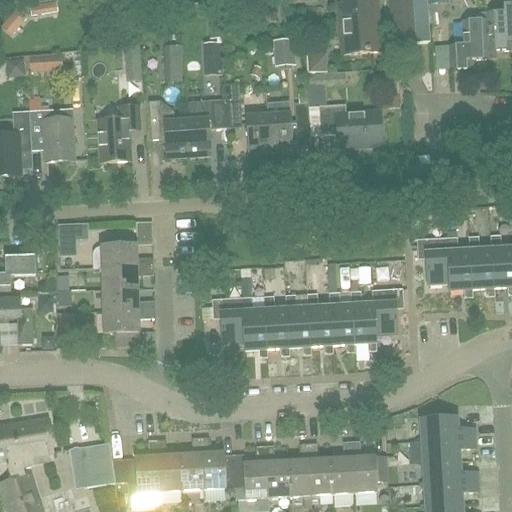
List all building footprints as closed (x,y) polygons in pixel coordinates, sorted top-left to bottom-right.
[(260,26),(261,26),(279,25),(278,6),(303,5),(302,0),(258,0),(260,19),(260,26)] [(397,47),(413,46),(428,45),(424,0),(390,0),(392,23),(396,23),(397,47)] [(341,56),(380,54),(376,3),(337,6),(341,56)] [(487,14),(490,60),(497,59),(497,52),(511,51),(511,33),(511,30),(511,29),(511,4),(502,5),(502,13),(487,14)] [(16,39),(33,22),(23,11),(5,28),(16,39)] [(490,60),(487,14),(479,14),(479,21),(462,22),(464,47),(449,47),(449,48),(435,49),(436,73),(473,71),(473,61),(490,60)] [(300,43),(276,42),(276,67),(299,68),(300,43)] [(164,49),(165,85),(182,85),(181,48),(164,49)] [(313,56),(312,73),(332,73),(333,57),(313,56)] [(66,77),(65,64),(14,67),(14,80),(66,77)] [(319,137),(337,136),(337,150),(382,147),(380,115),(344,117),(343,108),(326,109),(324,90),(345,88),(344,75),(306,77),(306,91),(307,105),(308,105),(308,110),(317,109),(319,137)] [(239,86),(224,87),(225,105),(227,131),(241,130),(239,86)] [(270,154),(267,105),(266,105),(266,96),(254,97),(256,117),(245,118),(248,155),(270,154)] [(174,122),(174,112),(160,102),(148,103),(150,142),(165,141),(166,160),(188,159),(189,159),(186,121),(185,121),(174,122)] [(270,154),(292,152),(289,103),(267,105),(270,154)] [(186,106),(186,121),(189,159),(210,157),(208,133),(214,132),(227,131),(225,105),(212,106),(212,104),(186,106)] [(307,105),(298,106),(294,106),(295,124),(296,133),(310,132),(308,110),(308,105),(307,105)] [(129,132),(141,132),(140,108),(117,109),(118,122),(96,123),(99,165),(131,163),(129,132)] [(47,111),(27,113),(28,115),(28,125),(29,139),(41,138),(43,164),(75,162),(72,121),(48,122),(47,111)] [(11,116),(12,127),(12,136),(0,136),(0,177),(19,177),(17,151),(30,151),(29,139),(28,125),(28,115),(11,116)] [(420,224),(444,223),(444,211),(420,212),(420,224)] [(59,243),(75,242),(88,242),(87,227),(58,228),(59,243)] [(511,251),(501,252),(500,239),(491,239),(492,253),(494,292),(506,291),(507,299),(511,298),(511,251)] [(492,253),(480,253),(479,240),(468,240),(469,254),(472,293),(484,292),(485,301),(495,300),(494,292),(492,253)] [(449,285),(446,241),(417,243),(418,262),(425,262),(427,287),(449,285)] [(469,254),(457,255),(456,241),(446,241),(449,285),(449,294),(463,293),(464,301),(472,301),(472,293),(469,254)] [(91,270),(100,270),(153,268),(153,259),(136,260),(136,247),(99,248),(95,249),(92,252),(91,256),(91,270)] [(0,294),(9,294),(9,278),(34,277),(33,251),(4,253),(5,270),(0,269),(0,294)] [(327,267),(329,295),(330,310),(329,310),(332,348),(345,347),(346,355),(354,354),(354,347),(352,309),(340,309),(339,295),(338,295),(336,266),(327,267)] [(100,270),(100,291),(137,290),(137,278),(153,277),(153,268),(100,270)] [(362,268),(339,269),(340,288),(362,287),(362,268)] [(57,293),(70,292),(69,276),(56,276),(57,293)] [(100,291),(101,313),(155,312),(155,303),(137,304),(137,290),(100,291)] [(373,307),(375,337),(397,336),(395,311),(404,311),(402,291),(372,293),(373,307)] [(34,345),(33,338),(32,309),(20,310),(19,293),(9,294),(0,294),(0,325),(8,325),(7,318),(16,318),(18,345),(34,345)] [(375,337),(373,307),(362,308),(361,294),(351,294),(352,308),(352,309),(354,347),(367,346),(368,354),(376,354),(375,337)] [(332,348),(329,310),(318,311),(317,296),(307,296),(308,311),(311,349),(324,348),(324,357),(332,356),(332,348)] [(311,349),(308,311),(297,312),(296,297),(286,298),(287,312),(286,312),(289,350),(302,349),(302,358),(311,357),(311,349)] [(289,350),(286,312),(275,313),(274,298),(264,299),(265,314),(264,314),(267,351),(280,351),(280,359),(289,359),(289,350)] [(243,345),(240,300),(212,302),(213,321),(221,321),(223,346),(243,345)] [(267,351),(264,314),(253,314),(252,300),(240,300),(243,345),(244,353),(258,352),(259,360),(267,360),(267,351)] [(155,321),(155,312),(101,313),(102,335),(114,335),(114,350),(138,350),(137,335),(139,335),(138,321),(155,321)] [(77,422),(94,424),(96,407),(64,403),(62,421),(71,422),(70,432),(75,433),(77,422)] [(442,408),(443,421),(420,422),(421,445),(475,441),(474,431),(457,432),(456,420),(454,420),(453,407),(442,408)] [(53,423),(58,444),(71,441),(65,420),(53,423)] [(29,459),(53,455),(47,421),(0,428),(0,463),(8,462),(9,469),(7,469),(12,482),(0,485),(0,492),(6,511),(40,511),(29,477),(25,478),(23,472),(30,470),(29,459)] [(208,440),(200,441),(203,492),(235,490),(232,458),(223,458),(223,455),(209,456),(208,440)] [(191,457),(179,458),(181,494),(203,492),(200,441),(191,442),(191,457)] [(475,441),(421,445),(423,467),(459,464),(458,452),(476,451),(475,441)] [(160,507),(160,495),(159,495),(156,443),(147,444),(148,460),(135,460),(135,462),(123,462),(124,485),(127,485),(129,509),(160,507)] [(165,443),(156,443),(159,495),(160,495),(181,494),(179,458),(166,458),(165,443)] [(344,461),(330,462),(333,497),(354,496),(351,444),(343,445),(344,461)] [(360,444),(351,444),(354,496),(376,495),(376,485),(388,485),(387,459),(374,459),(361,460),(360,444)] [(108,447),(70,452),(75,491),(113,485),(108,453),(108,447)] [(301,464),(287,464),(290,500),(290,507),(303,506),(303,511),(311,511),(307,447),(300,448),(301,464)] [(319,498),(333,497),(330,462),(318,463),(317,447),(307,447),(311,511),(320,510),(319,498)] [(268,501),(290,500),(287,464),(275,465),(274,449),(264,450),(267,501),(268,501)] [(243,457),(232,458),(235,490),(236,490),(236,503),(256,502),(256,511),(268,511),(268,501),(267,501),(264,450),(256,450),(257,466),(244,467),(243,457)] [(459,464),(423,467),(424,488),(478,485),(477,474),(460,475),(459,464)] [(478,485),(424,488),(426,510),(462,508),(461,496),(478,495),(478,485)]
